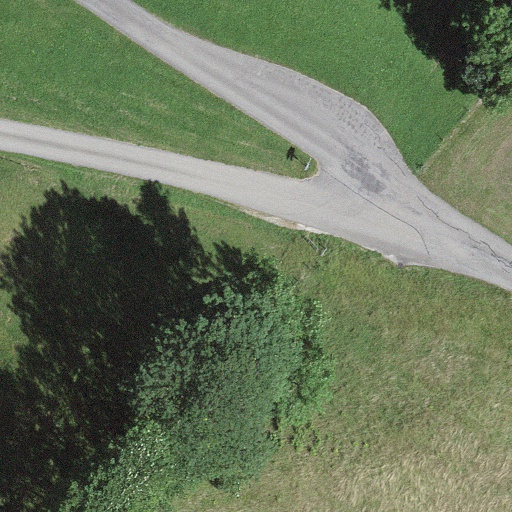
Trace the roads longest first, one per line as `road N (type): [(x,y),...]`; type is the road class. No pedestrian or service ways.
road 1 (unclassified): [(511,273),(373,213),(358,166),(337,141),(99,0)]
road 2 (track): [(373,213),(0,138)]
